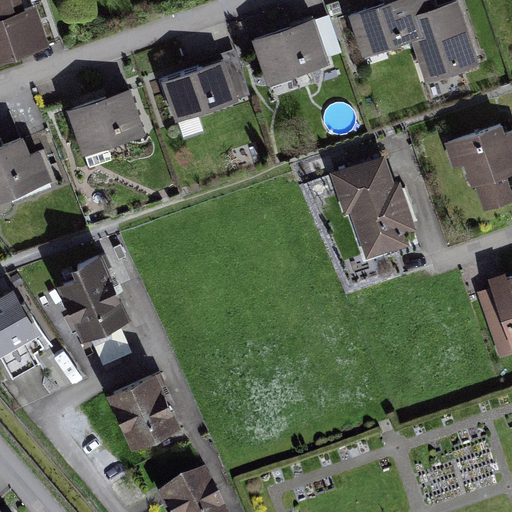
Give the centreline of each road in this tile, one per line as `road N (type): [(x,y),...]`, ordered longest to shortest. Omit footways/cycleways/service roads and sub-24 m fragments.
road 1 (residential): [(271,0),(0,98)]
road 2 (residential): [(108,511),(28,418),(155,360)]
